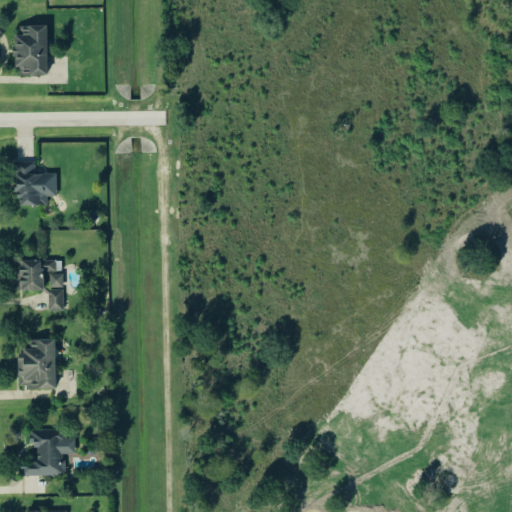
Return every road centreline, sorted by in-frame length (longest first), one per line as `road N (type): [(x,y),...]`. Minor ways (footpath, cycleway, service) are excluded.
road 1 (residential): [(261,66),(268,383),(278,402)]
road 2 (residential): [(511,233),(265,237)]
road 3 (residential): [(278,402),(511,403)]
road 4 (residential): [(0,122),(163,120)]
